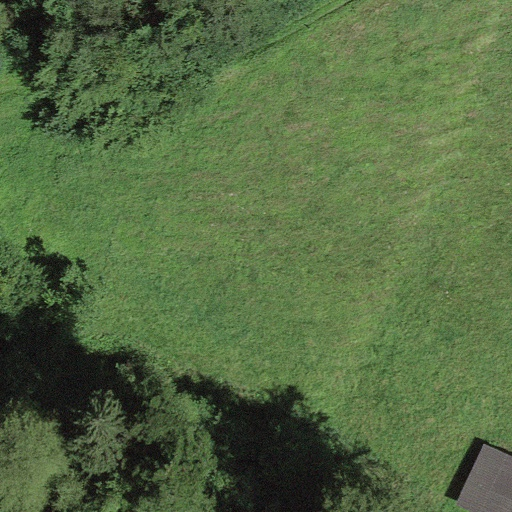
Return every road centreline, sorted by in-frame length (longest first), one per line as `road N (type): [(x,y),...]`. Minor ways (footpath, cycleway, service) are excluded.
road 1 (track): [(379,511),(252,422),(0,342)]
road 2 (track): [(0,88),(175,77),(325,0)]
